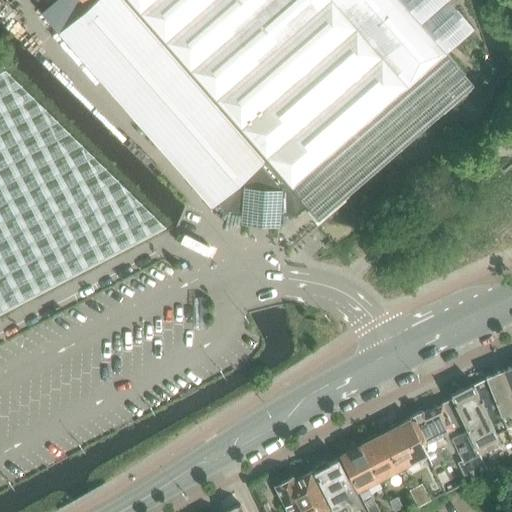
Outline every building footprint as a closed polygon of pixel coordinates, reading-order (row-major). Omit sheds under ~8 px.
[(79,0),(86,7),(57,32),(159,150),(165,145),(222,210),(242,211),(250,212),(251,216),(253,219),(256,221),(259,222),(263,222),(266,220),(268,217),(269,213),(282,214),(295,215),(306,206),(316,218),(471,82),(445,52),(472,28),(447,0),(79,0)] [(0,311),(162,226),(3,68),(0,64),(0,311)] [(263,222),(259,222),(256,221),(253,219),(251,216),(250,212),(242,211),(241,225),(259,226),(280,227),(282,214),(269,213),(268,217),(266,220),(263,222)] [(511,365),(502,370),(511,393),(511,365)] [(511,393),(502,370),(485,377),(500,416),(509,412),(511,419),(511,393)] [(506,428),(500,416),(485,377),(472,384),(472,383),(449,395),(451,399),(477,454),(478,454),(500,443),(495,433),(506,428)] [(410,415),(409,419),(421,444),(443,433),(450,448),(455,446),(461,460),(457,462),(466,482),(486,472),(478,454),(477,454),(451,399),(437,405),(424,412),(420,410),(410,415)] [(421,444),(409,419),(408,419),(399,423),(418,460),(426,455),(421,444)] [(418,460),(399,423),(397,424),(394,423),(387,427),(387,430),(380,433),(397,470),(418,460)] [(397,470),(380,433),(378,435),(375,433),(368,437),(367,440),(360,444),(378,480),(397,470)] [(378,511),(365,487),(378,480),(360,444),(358,445),(355,444),(348,447),(348,450),(339,455),(343,462),(367,511),(378,511)] [(363,511),(336,458),(328,462),(322,461),(314,465),(312,470),(332,511),(342,511),(349,509),(350,511),(363,511)] [(325,511),(328,511),(308,472),(293,480),(287,478),(274,485),(288,511),(325,511)] [(402,507),(397,497),(389,501),(394,511),(402,507)]
